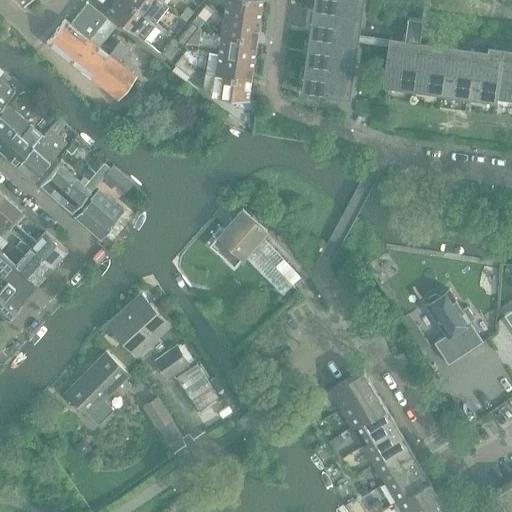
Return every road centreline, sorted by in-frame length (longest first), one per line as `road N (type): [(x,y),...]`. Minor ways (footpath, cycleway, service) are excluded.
road 1 (residential): [(479,511),(323,269)]
road 2 (residential): [(0,161),(91,237),(0,339)]
road 3 (residential): [(511,174),(383,151)]
